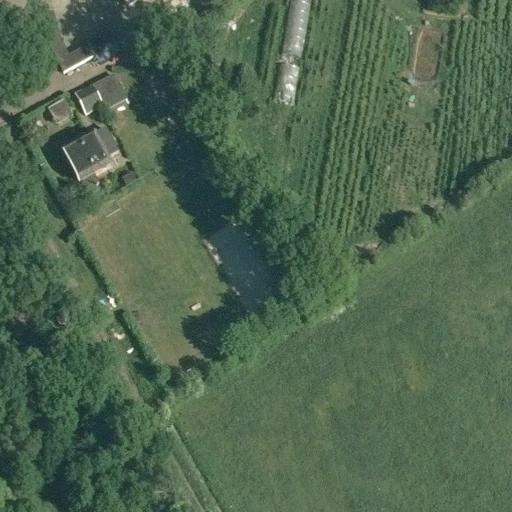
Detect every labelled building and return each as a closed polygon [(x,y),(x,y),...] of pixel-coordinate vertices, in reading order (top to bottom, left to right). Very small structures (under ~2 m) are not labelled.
[(36,0),(37,2),(44,0),(122,0),(128,10),(146,0),(36,0)] [(290,0),(280,60),(300,64),(311,0),(290,0)] [(64,75),(116,46),(110,34),(101,39),(70,57),(59,38),(54,15),(40,17),(47,44),(64,75)] [(278,70),(271,109),(291,113),(298,74),(278,70)] [(115,76),(75,96),(86,118),(104,109),(108,117),(129,106),(127,103),(128,102),(123,91),(115,76)] [(94,136),(63,153),(80,185),(82,184),(87,193),(100,186),(95,177),(112,168),(108,160),(118,155),(106,132),(95,138),(94,136)]
